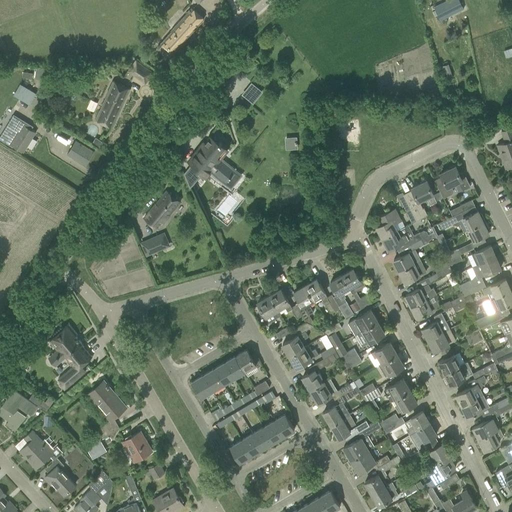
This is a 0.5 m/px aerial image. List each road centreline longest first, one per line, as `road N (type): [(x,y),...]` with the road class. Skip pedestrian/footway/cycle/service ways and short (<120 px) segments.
road 1 (unclassified): [(56,271),(218,45),(268,0)]
road 2 (residential): [(498,511),(350,234)]
road 3 (residential): [(217,511),(103,314)]
road 4 (residential): [(359,511),(252,330)]
road 5 (residential): [(233,479),(301,440),(323,478),(267,511)]
road 6 (residential): [(350,234),(374,181),(456,144)]
road 7 (residential): [(226,277),(342,244),(350,234)]
